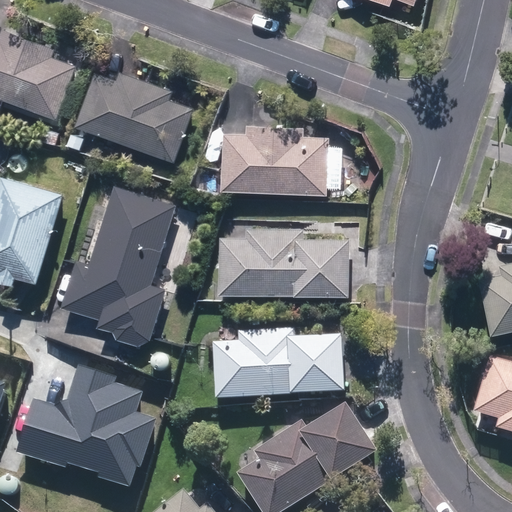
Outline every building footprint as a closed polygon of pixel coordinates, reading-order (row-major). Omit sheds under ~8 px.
[(46,51),(0,35),(0,96),(60,118),(79,66),(58,59),(62,48),(48,43),(46,51)] [(99,73),(80,125),(178,162),(198,108),(173,99),(176,90),(125,71),(121,81),(99,73)] [(229,135),(226,190),(331,195),(331,186),(342,187),(344,149),(331,148),(332,136),(306,135),(307,127),(250,124),(250,135),(229,135)] [(7,175),(0,197),(0,268),(3,269),(1,277),(19,283),(22,274),(41,281),(69,194),(7,175)] [(95,266),(79,262),(67,308),(104,317),(102,326),(119,331),(120,332),(120,333),(121,334),(122,335),(122,336),(123,337),(124,337),(125,338),(126,339),(127,340),(128,340),(129,341),(130,342),(131,342),(133,342),(134,343),(135,343),(136,343),(137,343),(139,343),(140,344),(141,343),(142,343),(144,343),(145,343),(146,343),(147,342),(148,342),(149,341),(150,341),(152,340),(153,340),(154,339),(155,338),(155,337),(169,289),(155,286),(177,204),(116,187),(95,266)] [(226,236),(222,294),(353,297),(354,239),(306,237),(306,229),(251,227),(251,237),(226,236)] [(502,274),(483,278),(496,335),(511,331),(511,265),(500,268),(502,274)] [(296,396),(345,398),(347,341),(295,339),(295,332),(265,331),(265,337),(244,337),(244,345),(221,344),(219,399),(270,400),(270,398),(296,398),(296,396)] [(511,361),(494,357),(477,414),(503,421),(501,429),(511,432),(511,361)] [(36,398),(19,450),(69,466),(71,461),(102,471),(101,475),(137,486),(159,419),(135,411),(143,389),(117,381),(119,375),(81,363),(66,408),(36,398)] [(266,462),(244,477),(268,511),(290,511),(380,450),(349,405),(312,431),(307,423),(261,455),(266,462)] [(205,511),(190,491),(164,511),(215,511),(211,506),(205,511)]
